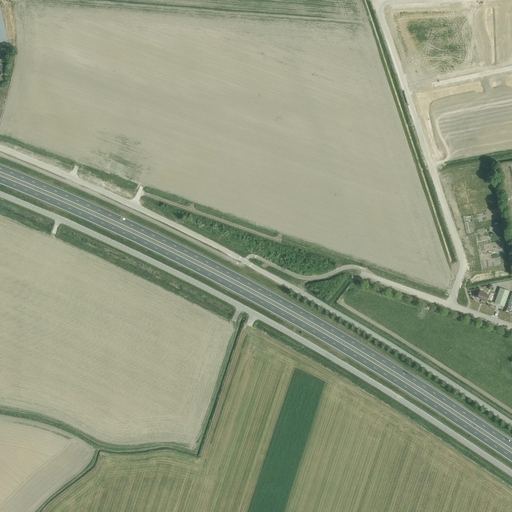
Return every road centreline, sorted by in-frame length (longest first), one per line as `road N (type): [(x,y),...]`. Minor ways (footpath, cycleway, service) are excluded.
road 1 (unclassified): [(0,194),(227,299),(511,474)]
road 2 (trunk): [(0,180),(245,293),(511,459)]
road 3 (trunk): [(511,445),(302,312),(0,168)]
road 4 (unclassified): [(511,423),(245,261),(0,148)]
road 5 (track): [(511,153),(433,172),(462,262),(449,305)]
road 6 (residential): [(423,0),(379,8),(407,91)]
